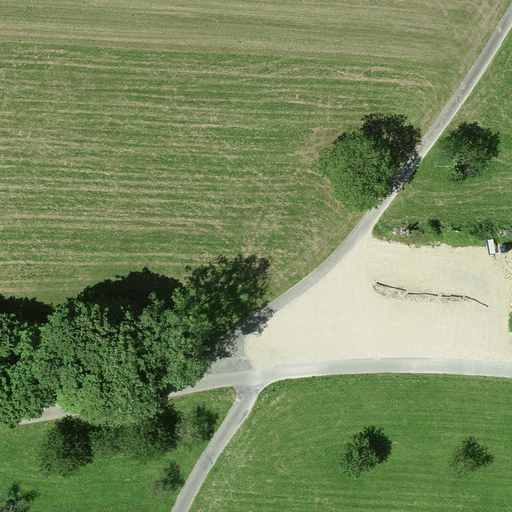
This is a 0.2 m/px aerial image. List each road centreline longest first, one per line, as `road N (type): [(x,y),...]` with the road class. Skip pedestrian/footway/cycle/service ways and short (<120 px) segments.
road 1 (residential): [(211,382),(250,317),(303,289),(379,216),(511,26)]
road 2 (track): [(181,511),(266,374)]
